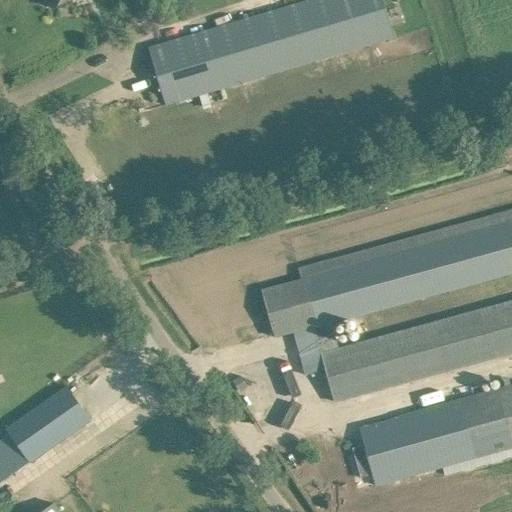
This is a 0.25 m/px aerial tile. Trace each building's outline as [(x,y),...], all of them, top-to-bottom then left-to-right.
[(163,0),(139,0),(143,9),(164,0),(163,0)] [(308,0),(149,48),(165,104),(394,36),(383,0),(308,0)] [(282,284),(262,290),(275,337),(294,332),(306,375),(326,370),(334,401),(354,396),(511,352),(511,301),(339,349),(331,322),(511,272),(511,211),(298,268),(301,279),(282,284)] [(362,489),(375,485),(511,447),(511,385),(360,428),(373,476),(360,479),(362,489)] [(30,463),(91,420),(67,386),(6,429),(30,463)] [(60,511),(54,503),(41,511),(60,511)]
